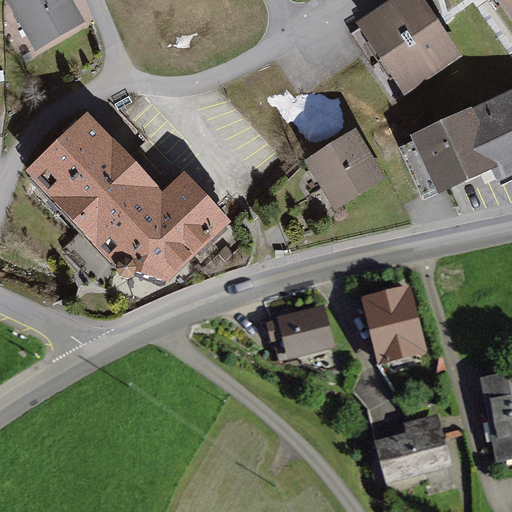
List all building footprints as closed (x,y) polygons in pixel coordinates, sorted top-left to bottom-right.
[(9,0),(9,1),(36,48),(80,22),(67,0),(9,0)] [(461,58),(424,0),(403,0),(368,22),(409,89),(461,58)] [(511,0),(484,0),(511,39),(511,0)] [(511,108),(415,151),(441,209),(511,178),(511,108)] [(87,123),(34,175),(120,265),(118,272),(121,278),(127,279),(133,276),(135,270),(165,279),(222,224),(180,178),(159,198),(87,123)] [(393,180),(368,135),(322,160),(347,205),(393,180)] [(406,292),(367,302),(376,337),(392,333),(391,329),(414,324),(406,292)] [(282,322),(270,326),(273,340),(286,337),(291,356),(299,354),(302,365),(329,370),(336,368),(321,311),(282,321),(282,322)] [(511,378),(489,383),(502,458),(511,455),(511,378)] [(382,447),(378,448),(389,491),(426,481),(423,471),(425,470),(424,467),(442,462),(443,466),(447,465),(434,420),(410,426),(413,436),(381,444),(382,447)] [(211,476),(180,511),(230,511),(240,500),(211,476)]
